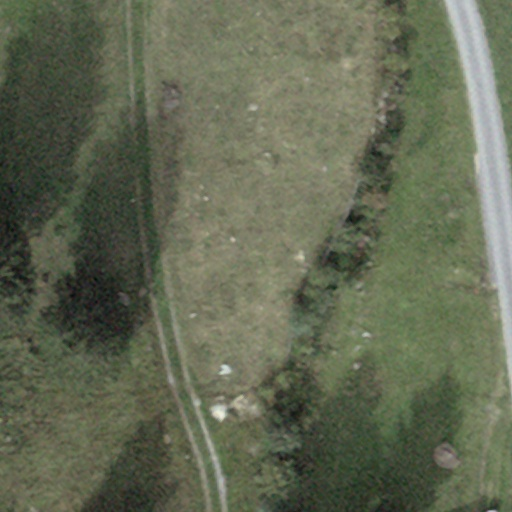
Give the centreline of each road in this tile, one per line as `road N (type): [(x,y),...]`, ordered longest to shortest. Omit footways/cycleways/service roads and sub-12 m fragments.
road 1 (track): [(215,511),(160,264),(147,0)]
road 2 (track): [(511,251),(492,58),(457,0)]
